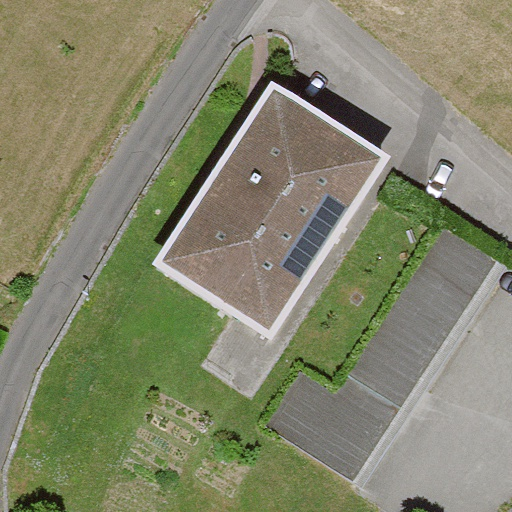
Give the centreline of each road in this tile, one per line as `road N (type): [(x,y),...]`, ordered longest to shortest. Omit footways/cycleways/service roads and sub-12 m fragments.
road 1 (residential): [(240,0),(69,268),(0,410)]
road 2 (residential): [(279,0),(511,196)]
